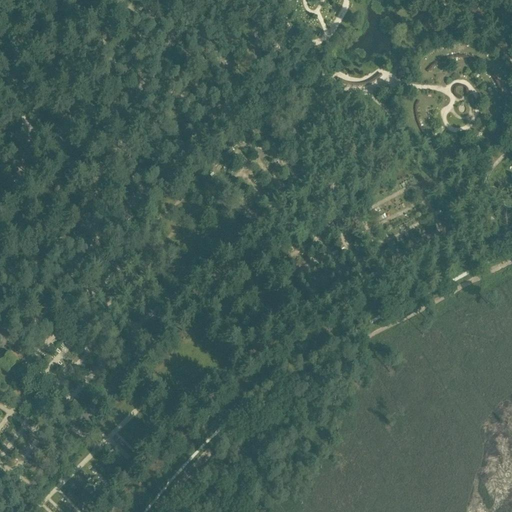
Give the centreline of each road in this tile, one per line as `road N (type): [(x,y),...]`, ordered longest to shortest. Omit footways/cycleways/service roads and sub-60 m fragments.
road 1 (track): [(511,259),(375,332),(262,405),(219,439),(154,511)]
road 2 (track): [(4,339),(43,316),(142,190),(113,161),(120,135),(108,117),(91,113),(66,123),(63,161),(75,171),(103,170)]
